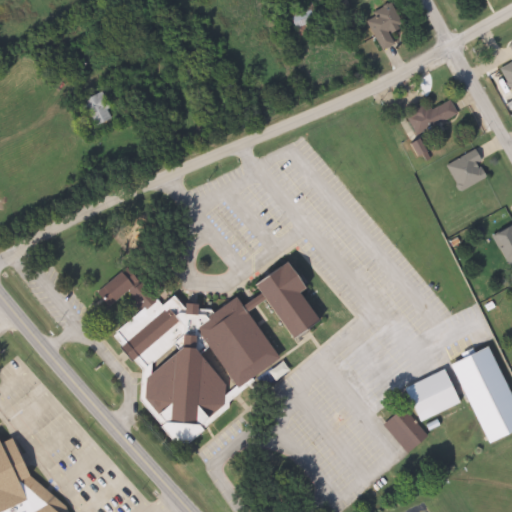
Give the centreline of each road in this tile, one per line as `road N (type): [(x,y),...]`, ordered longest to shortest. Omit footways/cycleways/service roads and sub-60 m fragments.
road 1 (residential): [(511,10),(340,102),(0,245)]
road 2 (secondary): [(0,295),(190,511)]
road 3 (residential): [(511,157),(421,0)]
road 4 (residential): [(110,63),(36,124),(0,142)]
